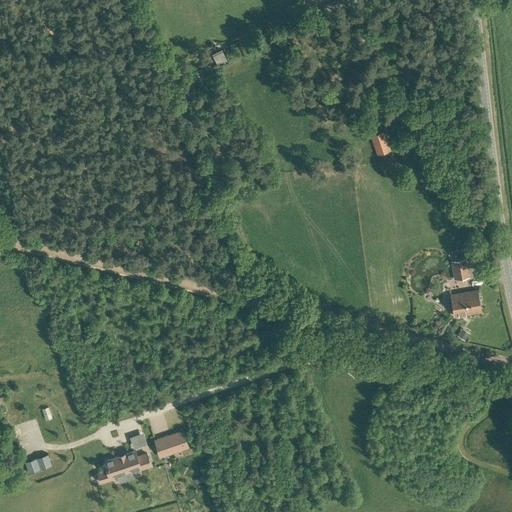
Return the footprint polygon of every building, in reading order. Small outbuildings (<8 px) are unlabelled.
[(217,66),(227,61),(222,49),(212,54),(217,66)] [(336,52),(332,54),(337,63),(341,61),(336,52)] [(356,100),(344,105),(347,112),(360,107),(356,100)] [(377,154),(391,150),(385,131),(370,136),(377,154)] [(468,276),(465,258),(452,261),(455,279),(468,276)] [(455,316),(481,311),(477,289),(451,294),(455,316)] [(468,333),(462,329),(458,335),(464,339),(468,333)] [(161,456),(188,447),(183,430),(155,439),(161,456)] [(26,444),(27,452),(32,470),(42,468),(35,442),(26,444)] [(108,470),(98,473),(101,482),(112,478),(111,478),(111,477),(140,467),(141,468),(140,468),(140,469),(151,465),(147,453),(137,456),(135,451),(136,451),(135,450),(104,461),(105,461),(108,470)]
